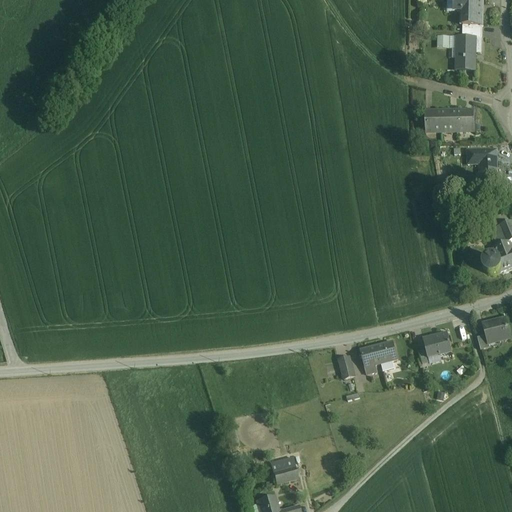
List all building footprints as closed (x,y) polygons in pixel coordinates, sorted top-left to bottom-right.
[(458,1),(455,1),(455,13),(463,13),(463,2),(458,1)] [(471,1),(463,1),(463,2),(463,13),(463,27),(470,27),(482,27),(483,1),(471,1)] [(470,39),(457,39),(457,40),(459,40),(459,59),(456,59),(456,72),(465,73),(465,71),(473,71),(473,82),(474,82),(474,55),(482,55),(482,39),(470,39)] [(474,111),(425,112),(426,136),(475,135),(474,111)] [(480,184),(498,184),(497,171),(496,171),(496,152),(468,153),(468,166),(469,166),(469,164),(482,164),(483,178),(484,178),(485,178),(485,184),(480,184)] [(490,232),(500,228),(497,219),(476,225),(480,236),(490,232)] [(511,222),(500,228),(490,232),(497,249),(509,244),(511,242),(511,222)] [(497,249),(494,250),(497,258),(494,259),(496,259),(498,261),(499,261),(500,263),(501,265),(502,267),(502,268),(501,271),(501,272),(500,274),(511,269),(511,251),(509,244),(497,249)] [(501,272),(502,268),(501,265),(499,261),(498,261),(496,259),(492,259),(488,260),(485,262),(483,265),(483,268),(484,272),(486,275),(489,277),(492,278),(496,277),(499,275),(501,272)] [(493,323),(483,326),(486,337),(488,346),(489,345),(511,340),(506,322),(493,325),(493,323)] [(447,335),(424,341),(426,352),(428,360),(429,360),(440,357),(441,357),(441,355),(451,352),(451,355),(452,355),(450,348),(451,348),(448,335),(447,335)] [(486,337),(477,339),(481,351),(490,349),(489,345),(488,346),(486,337)] [(393,344),(360,353),(367,376),(377,373),(376,367),(381,366),(393,363),(398,361),(393,344)] [(426,352),(420,353),(423,367),(430,365),(429,360),(428,360),(426,352)] [(350,359),(339,362),(344,381),(355,378),(350,359)] [(395,370),(393,363),(381,366),(383,373),(395,370)] [(240,453),(230,456),(234,469),(235,469),(238,479),(244,477),(241,467),(244,466),(240,453)] [(293,460),(271,466),(273,473),(295,467),(293,460)] [(295,467),(273,473),(277,486),(299,480),(295,467)] [(279,511),(275,498),(257,503),(257,506),(258,506),(259,511),(279,511)]
